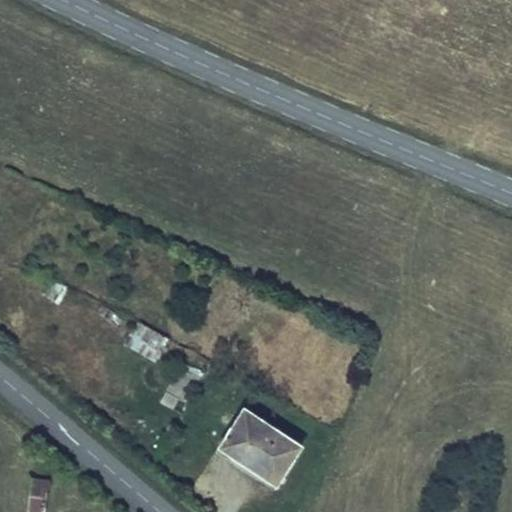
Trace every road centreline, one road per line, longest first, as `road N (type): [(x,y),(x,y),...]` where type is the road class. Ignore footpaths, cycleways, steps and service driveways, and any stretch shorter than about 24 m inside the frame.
road 1 (secondary): [(64,0),(511,191)]
road 2 (tertiary): [(0,374),(160,511)]
